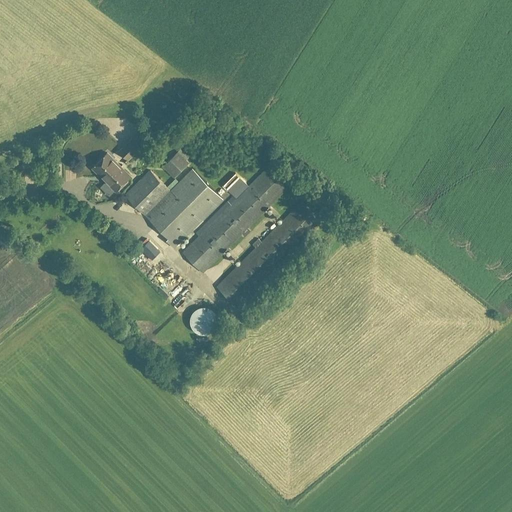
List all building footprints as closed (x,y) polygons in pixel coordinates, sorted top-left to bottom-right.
[(134,137),(119,151),(128,160),(142,145),(134,137)] [(177,152),(163,167),(174,178),(189,163),(177,152)] [(107,153),(92,168),(115,191),(130,176),(107,153)] [(266,169),(183,253),(203,273),(242,234),(245,237),(251,231),(248,228),(287,189),(266,169)] [(193,170),(146,216),(168,238),(166,240),(174,248),(222,199),(193,170)] [(150,171),(126,196),(145,215),(170,190),(150,171)] [(256,248),(217,287),(237,307),(321,223),(301,203),(262,242),(259,239),(253,245),(256,248)] [(143,258),(148,253),(144,247),(138,252),(143,258)]
